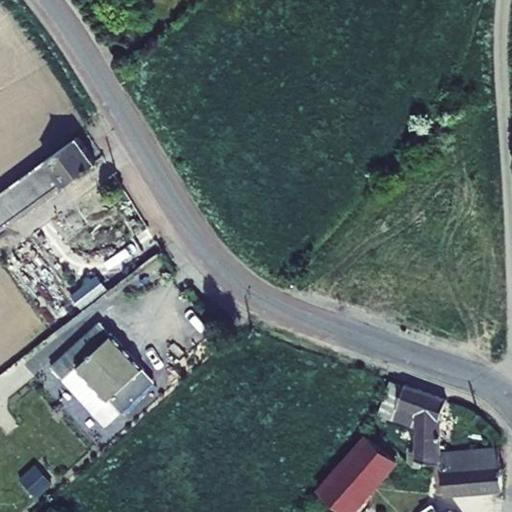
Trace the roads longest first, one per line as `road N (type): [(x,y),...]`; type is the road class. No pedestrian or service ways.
road 1 (tertiary): [(44,0),(225,274),(277,308),(501,395)]
road 2 (track): [(502,0),(511,265)]
